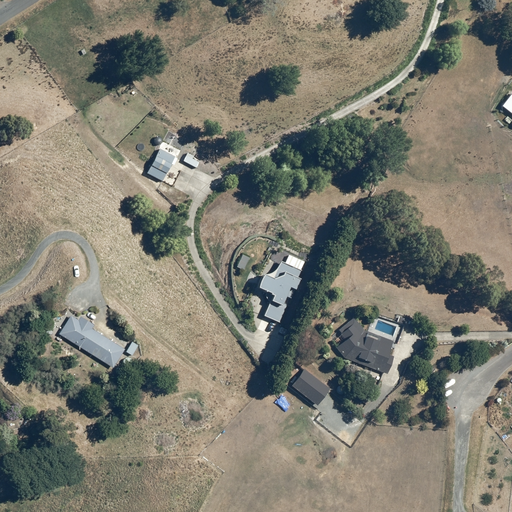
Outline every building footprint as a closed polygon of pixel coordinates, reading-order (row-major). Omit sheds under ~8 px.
[(511,92),(502,106),(511,112),(511,92)] [(173,162),(157,153),(146,173),(162,182),(173,162)] [(289,253),(288,256),(283,254),(273,276),(264,273),(258,286),(273,293),(263,316),(278,322),(284,309),(293,288),(295,289),(299,280),(297,279),(305,261),(289,253)] [(57,334),(113,368),(124,347),(121,345),(120,346),(90,328),(93,323),(80,315),(78,319),(69,314),(57,334)] [(359,348),(356,357),(373,363),(375,357),(389,362),(397,342),(361,329),(352,317),(336,330),(340,334),(332,340),(346,357),(356,346),(359,348)] [(329,389),(304,370),(291,387),(316,406),(329,389)]
